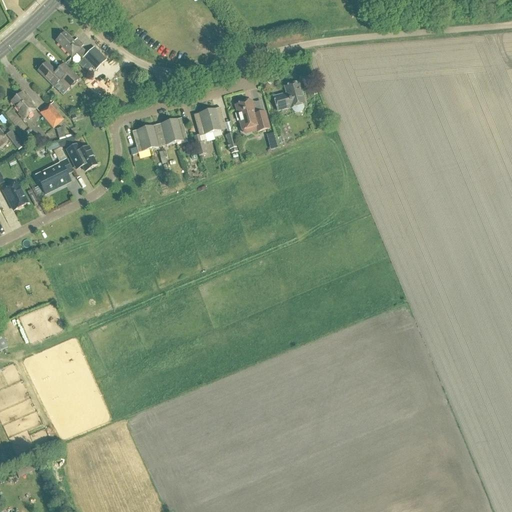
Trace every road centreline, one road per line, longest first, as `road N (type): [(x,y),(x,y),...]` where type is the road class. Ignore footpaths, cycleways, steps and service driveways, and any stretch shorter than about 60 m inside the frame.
road 1 (unclassified): [(511,26),(311,44),(242,61)]
road 2 (residential): [(0,244),(101,195),(113,174),(117,123),(161,113)]
road 3 (unclassified): [(165,73),(128,57),(61,0)]
